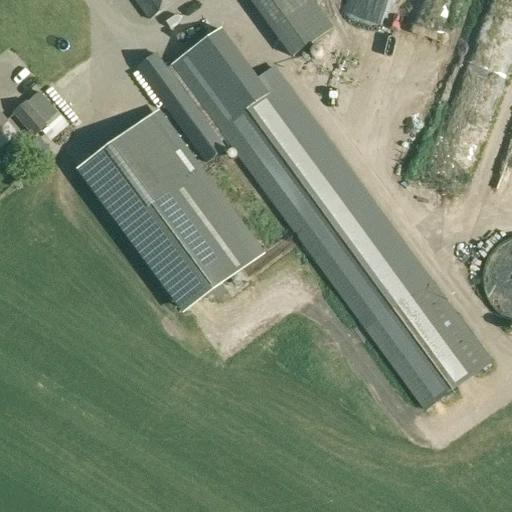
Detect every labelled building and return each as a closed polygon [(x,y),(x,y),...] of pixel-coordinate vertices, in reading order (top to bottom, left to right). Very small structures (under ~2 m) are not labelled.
[(135,0),(151,20),(177,0),(135,0)] [(248,0),(291,57),(330,29),(309,0),(248,0)] [(172,66),(173,68),(226,140),(315,262),(316,261),(431,409),(495,359),(381,213),(382,212),(276,69),(261,80),(222,29),(172,66)] [(11,54),(0,64),(16,81),(27,71),(11,54)] [(226,140),(173,68),(170,71),(157,54),(136,70),(205,165),(227,151),(222,143),(226,140)] [(34,138),(42,131),(46,127),(27,105),(15,115),(34,138)] [(259,258),(155,116),(81,170),(184,312),(259,258)] [(39,137),(28,147),(37,158),(49,147),(39,137)] [(508,205),(511,197),(511,145),(488,195),(508,205)] [(511,239),(510,240),(509,240),(508,241),(506,241),(505,242),(504,242),(503,243),(502,243),(501,244),(500,245),(499,245),(498,246),(497,247),(496,248),(495,249),(494,250),(493,251),(492,252),(491,253),(490,254),(489,255),(489,256),(488,257),(487,258),(487,259),(486,260),(486,261),(485,262),(485,264),(484,265),(484,266),(483,267),(483,268),(483,269),(482,270),(482,271),(482,273),(482,274),(481,275),(481,276),(481,277),(481,278),(481,280),(481,281),(481,282),(481,283),(481,284),(481,286),(481,287),(482,288),(482,289),(482,290),(482,291),(483,293),(483,294),(483,295),(484,296),(484,297),(485,298),(485,299),(486,300),(486,301),(487,302),(487,303),(488,304),(489,305),(489,306),(490,307),(491,308),(491,309),(492,310),(493,311),(494,312),(495,313),(496,313),(496,314),(497,315),(498,316),(499,316),(500,317),(501,318),(502,318),(503,319),(504,319),(505,320),(506,321),(507,321),(509,321),(510,322),(511,322),(511,323),(511,322),(511,239)]
